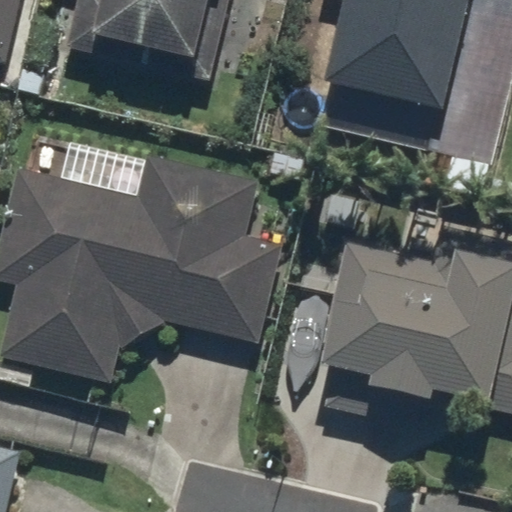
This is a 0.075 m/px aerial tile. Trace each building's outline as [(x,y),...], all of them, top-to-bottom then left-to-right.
[(0,0),(0,72),(4,73),(20,0),(0,0)] [(75,0),(62,56),(213,92),(234,0),(75,0)] [(340,10),(311,135),(432,162),(461,33),(511,44),(511,40),(511,0),(315,0),(315,4),(340,10)] [(73,191),(11,176),(0,221),(0,289),(13,293),(0,345),(0,364),(112,392),(120,356),(161,331),(257,354),(283,250),(248,241),(260,190),(83,148),(73,191)] [(511,426),(511,247),(438,231),(430,267),(345,248),(316,380),(329,383),(322,415),(420,436),(426,408),(511,426)] [(0,511),(7,511),(21,458),(0,453),(0,511)]
